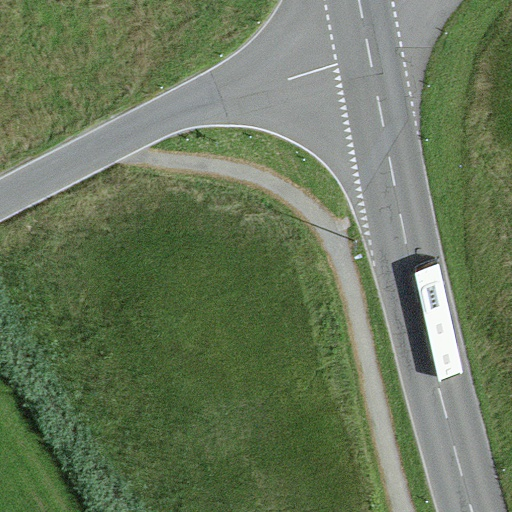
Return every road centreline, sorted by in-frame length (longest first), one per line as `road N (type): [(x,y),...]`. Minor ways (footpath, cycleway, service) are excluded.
road 1 (tertiary): [(355,28),(468,511)]
road 2 (unclassified): [(355,28),(0,208)]
